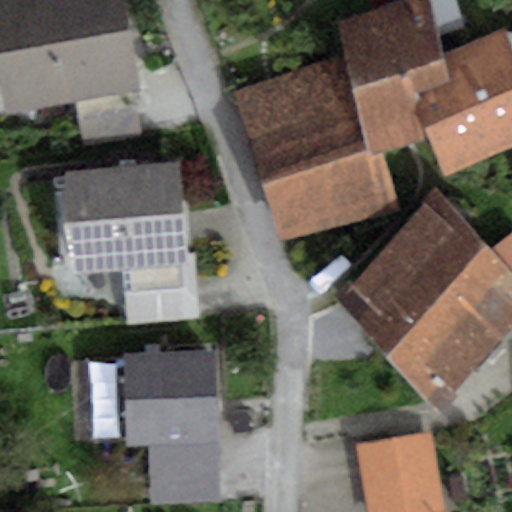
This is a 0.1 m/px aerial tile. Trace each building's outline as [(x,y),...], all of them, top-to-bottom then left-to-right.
[(123,0),(40,0),(0,6),(0,72),(6,115),(138,95),(123,0)] [(430,0),(408,0),(341,23),(350,53),(381,152),(428,133),(447,172),(511,146),(511,42),(507,30),(447,53),(430,0)] [(350,53),(235,91),(280,243),(378,215),(398,201),(381,152),(350,53)] [(181,175),(67,179),(70,275),(128,273),(129,322),(185,321),(181,175)] [(511,285),(440,210),(340,306),(435,404),(511,330),(511,285)] [(218,357),(128,361),(132,452),(158,451),(161,505),(224,503),(218,357)] [(446,511),(433,431),(356,444),(367,511),(446,511)]
